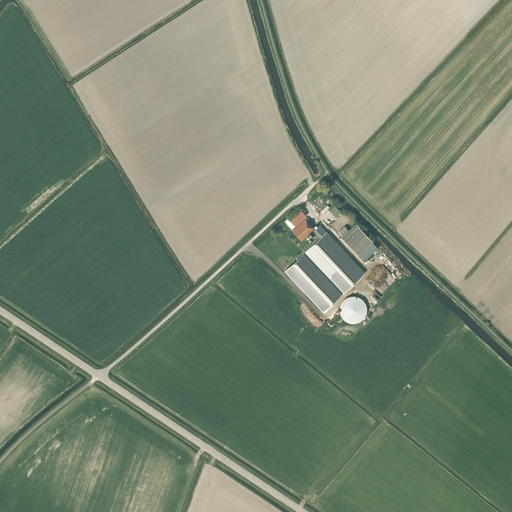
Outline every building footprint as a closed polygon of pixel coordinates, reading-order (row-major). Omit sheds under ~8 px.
[(321,204),(318,206),(321,212),(330,207),(328,203),(322,206),(321,204)] [(289,219),(295,225),(307,213),(301,207),(289,219)] [(299,243),(310,233),(311,234),(317,240),(302,254),(341,295),(365,273),(326,231),(326,232),(320,225),(315,230),(314,229),(314,228),(311,225),(312,225),(309,222),(310,221),(307,217),(306,218),(292,231),(293,232),(288,236),(296,244),(298,242),(299,243)] [(289,220),(287,218),(284,221),(292,229),(295,226),(289,220)] [(356,224),(341,238),(358,256),(373,242),(356,224)] [(366,319),(364,296),(349,297),(350,304),(346,304),(346,305),(342,306),(343,321),(366,319)]
